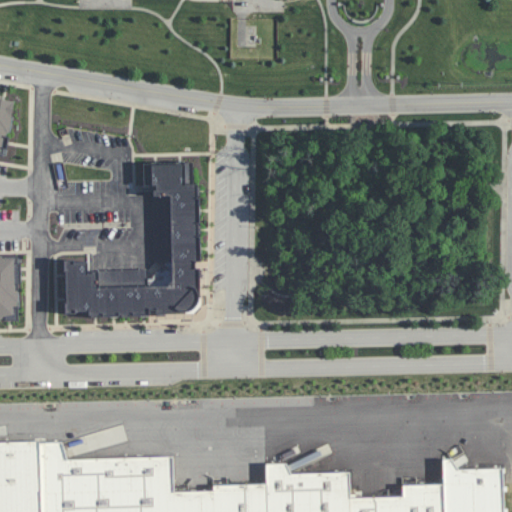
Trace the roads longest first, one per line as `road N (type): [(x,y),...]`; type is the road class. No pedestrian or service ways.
road 1 (residential): [(0,63),(242,106),(511,100)]
road 2 (residential): [(511,333),(0,347)]
road 3 (residential): [(0,375),(511,362)]
road 4 (residential): [(43,72),(40,374)]
road 5 (residential): [(242,106),(234,368)]
